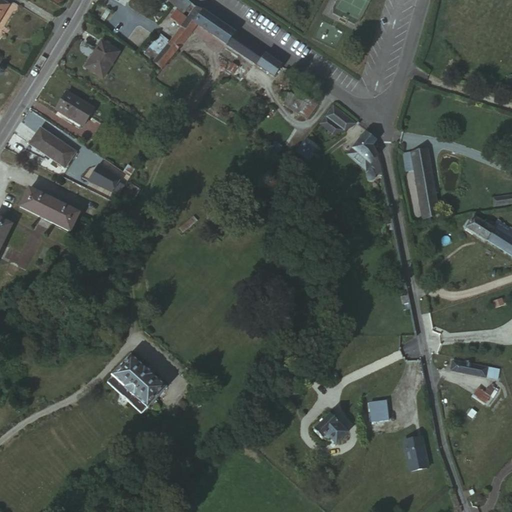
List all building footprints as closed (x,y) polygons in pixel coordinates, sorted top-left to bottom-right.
[(113,0),(165,0),(171,4),(167,8),(177,17),(184,7),(175,0),(102,0),(110,5),(113,0)] [(179,23),(211,47),(219,34),(221,32),(188,10),(179,23)] [(219,34),(211,47),(262,78),(269,67),(219,34)] [(98,50),(101,43),(93,39),(90,45),(98,50)] [(112,49),(101,43),(98,50),(90,45),(80,66),(99,75),(112,49)] [(157,68),(169,51),(162,44),(149,62),(157,68)] [(223,78),(228,70),(224,67),(219,74),(223,78)] [(78,125),(89,107),(62,90),(51,108),(78,125)] [(291,92),(283,105),(307,120),(317,105),(301,94),(299,97),(291,92)] [(156,121),(161,113),(153,108),(148,116),(156,121)] [(356,124),(335,108),(322,128),(334,136),(349,132),(356,124)] [(58,165),(68,149),(32,126),(22,143),(58,165)] [(367,171),(373,164),(378,156),(377,140),(366,131),(347,155),(367,171)] [(306,139),(296,153),(308,162),(317,148),(306,139)] [(422,219),(438,217),(427,150),(411,152),(422,219)] [(124,174),(100,158),(84,185),(108,200),(124,174)] [(75,212),(23,187),(14,206),(67,231),(75,212)] [(495,208),(511,206),(511,197),(494,199),(495,208)] [(474,218),(467,229),(511,257),(511,228),(500,222),(498,226),(492,222),(489,228),(474,218)] [(143,411),(162,392),(148,378),(150,376),(140,367),(138,369),(124,356),(105,375),(107,379),(102,383),(135,415),(141,409),(143,411)] [(444,373),(480,380),(481,372),(445,364),(444,373)] [(370,423),(388,423),(388,402),(369,402),(370,423)] [(335,446),(349,431),(333,415),(317,431),(325,441),(328,438),(335,446)] [(427,464),(424,442),(405,446),(408,467),(427,464)]
